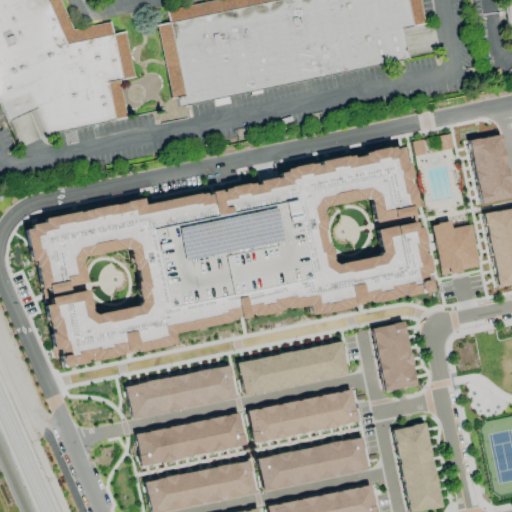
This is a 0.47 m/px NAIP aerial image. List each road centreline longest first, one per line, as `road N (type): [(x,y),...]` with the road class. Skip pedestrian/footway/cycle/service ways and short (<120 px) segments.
road 1 (residential): [(511,101),(37,201),(0,231)]
road 2 (residential): [(370,378),(73,439)]
road 3 (residential): [(511,306),(436,326),(432,344),(465,511)]
road 4 (tertiary): [(105,511),(0,278)]
road 5 (residential): [(389,473),(200,511)]
road 6 (residential): [(441,399),(377,413),(397,511)]
